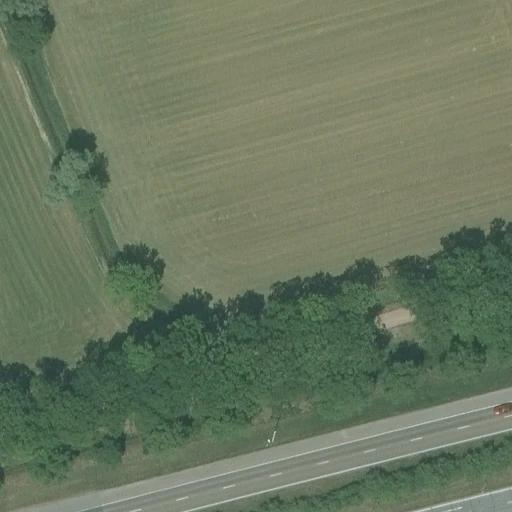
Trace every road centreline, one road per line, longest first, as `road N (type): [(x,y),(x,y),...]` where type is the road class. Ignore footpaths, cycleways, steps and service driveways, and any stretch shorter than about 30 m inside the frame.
road 1 (track): [(0,433),(511,286)]
road 2 (motorway): [(511,417),(139,511)]
